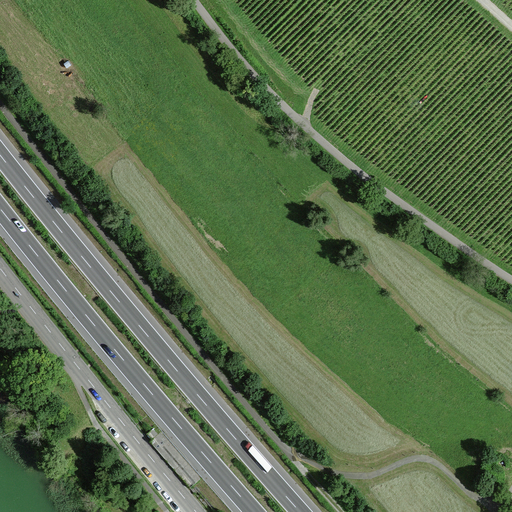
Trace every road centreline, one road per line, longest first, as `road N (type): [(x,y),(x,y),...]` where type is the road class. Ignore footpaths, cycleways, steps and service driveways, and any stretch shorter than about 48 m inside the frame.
road 1 (motorway): [(299,511),(0,159)]
road 2 (unclassified): [(194,0),(320,145),(511,278)]
road 3 (motorway): [(0,219),(245,511)]
road 4 (secondary): [(196,511),(0,267)]
